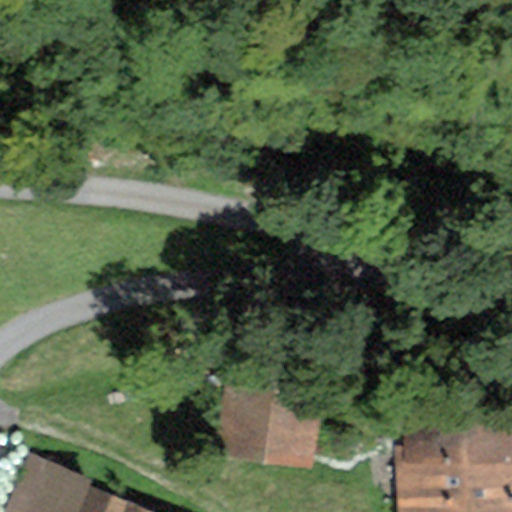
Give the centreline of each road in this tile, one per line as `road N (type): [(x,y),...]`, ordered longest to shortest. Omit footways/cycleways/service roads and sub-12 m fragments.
road 1 (residential): [(511,297),(194,214),(0,190)]
road 2 (track): [(0,419),(119,453),(207,511)]
